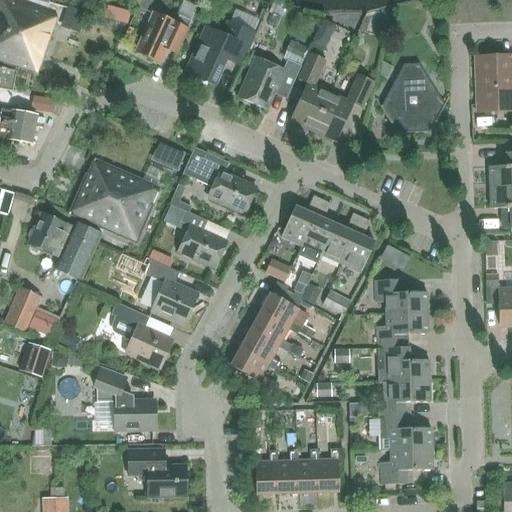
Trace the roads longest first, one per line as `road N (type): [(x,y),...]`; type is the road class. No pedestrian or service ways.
road 1 (residential): [(213,511),(211,449),(191,419),(189,372),(298,169)]
road 2 (residential): [(462,242),(456,38),(511,37)]
road 3 (residential): [(298,169),(148,100),(120,98),(76,112)]
road 4 (residential): [(462,242),(298,169)]
road 5 (residential): [(464,511),(464,357)]
